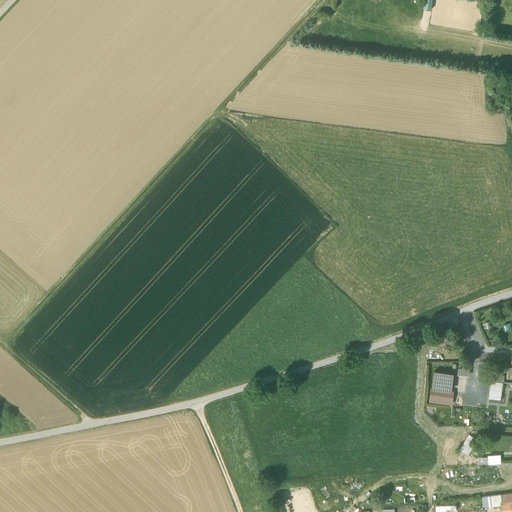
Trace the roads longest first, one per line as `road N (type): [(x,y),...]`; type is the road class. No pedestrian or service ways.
road 1 (track): [(324,0),(3,344)]
road 2 (track): [(439,322),(196,404),(0,442)]
road 3 (track): [(88,425),(0,341)]
